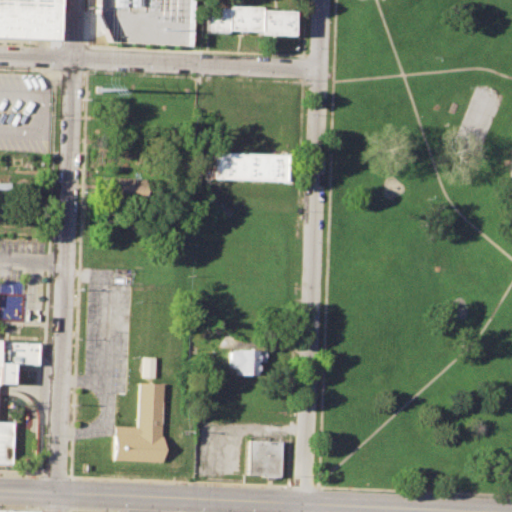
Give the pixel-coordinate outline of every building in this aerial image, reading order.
[(0,38),(0,0),(53,0),(52,41),(0,38)] [(202,32),(286,36),(287,12),(203,8),(202,32)] [(206,179),(278,183),(278,155),(208,154),(206,179)] [(106,202),(138,202),(138,179),(106,179),(106,202)] [(0,367),(0,383),(9,384),(9,364),(36,365),(37,342),(0,342),(0,367)] [(227,349),(262,351),(261,367),(253,366),(252,375),(234,374),(235,367),(226,366),(227,349)] [(111,456),(156,458),(159,382),(150,381),(152,356),(137,355),(134,426),(113,425),(111,456)] [(0,466),(10,467),(11,423),(0,422),(0,385),(6,386),(7,364),(0,364),(0,466)] [(244,474),(275,477),(277,440),(246,438),(244,474)]
